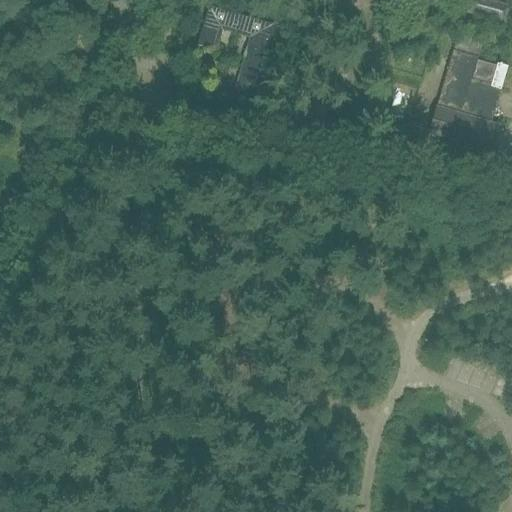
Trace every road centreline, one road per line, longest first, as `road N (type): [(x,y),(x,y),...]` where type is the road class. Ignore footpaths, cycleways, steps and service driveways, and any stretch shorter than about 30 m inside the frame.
road 1 (unknown): [(511,197),(129,124),(107,100),(125,27),(117,0)]
road 2 (unknown): [(415,336),(357,295),(305,281),(255,293),(242,307),(238,347),(259,383),(381,424)]
road 3 (unknown): [(511,434),(476,395),(405,356)]
